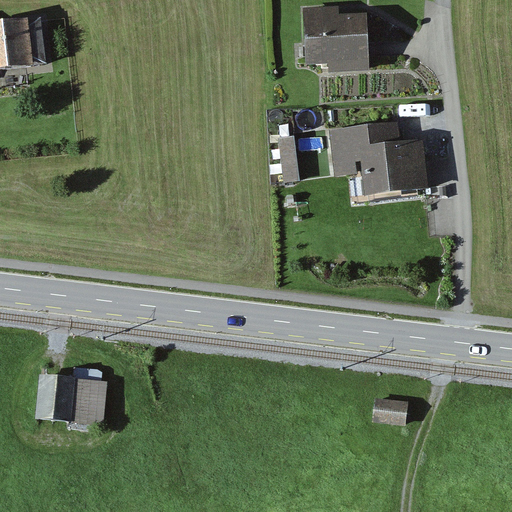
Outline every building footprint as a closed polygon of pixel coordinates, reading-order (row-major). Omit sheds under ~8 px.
[(337,11),(304,12),(306,68),(329,68),(329,76),(367,74),(366,48),(365,21),(338,22),(337,11)] [(0,74),(45,69),(40,24),(0,28),(0,74)] [(397,128),(331,134),(335,178),(354,176),(353,166),(361,165),(365,199),(426,193),(424,172),(422,145),(399,147),(397,128)] [(299,183),(294,140),(280,141),(285,184),(299,183)] [(115,386),(49,381),(45,425),(111,431),(115,386)] [(414,408),(379,405),(377,426),(412,429),(414,408)]
